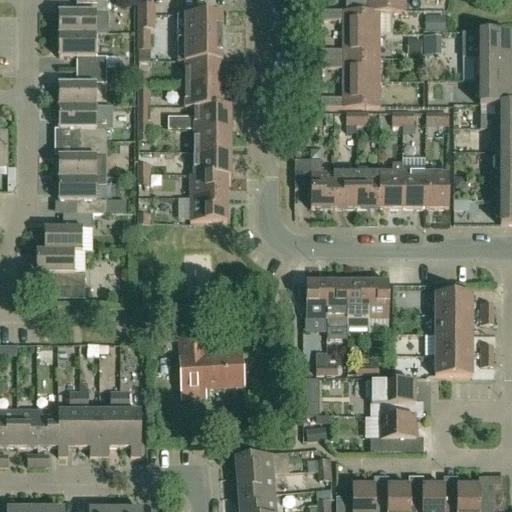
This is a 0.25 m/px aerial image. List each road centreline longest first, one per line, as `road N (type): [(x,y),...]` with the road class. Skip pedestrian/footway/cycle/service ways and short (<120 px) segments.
road 1 (residential): [(6,318),(7,214),(28,195),(28,99)]
road 2 (residential): [(283,251),(511,251)]
road 3 (residential): [(269,180),(260,169),(260,0)]
road 4 (residential): [(122,479),(94,488),(0,488)]
road 5 (residential): [(511,412),(440,412),(440,464)]
